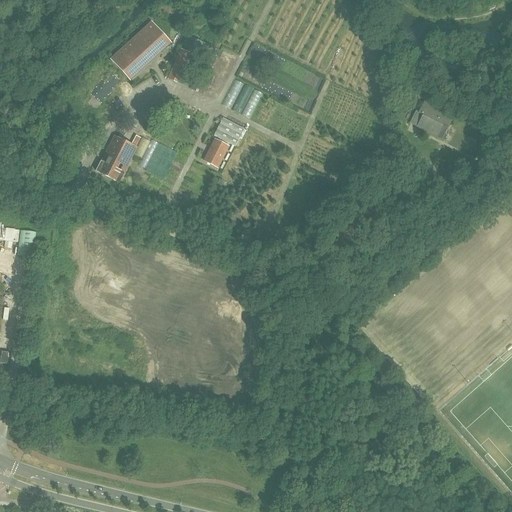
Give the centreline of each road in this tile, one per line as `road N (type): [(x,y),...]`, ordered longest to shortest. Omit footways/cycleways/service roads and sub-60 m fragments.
road 1 (track): [(66,191),(200,244),(313,256),(360,249),(413,224),(511,156)]
road 2 (secondary): [(185,511),(56,482),(0,459)]
